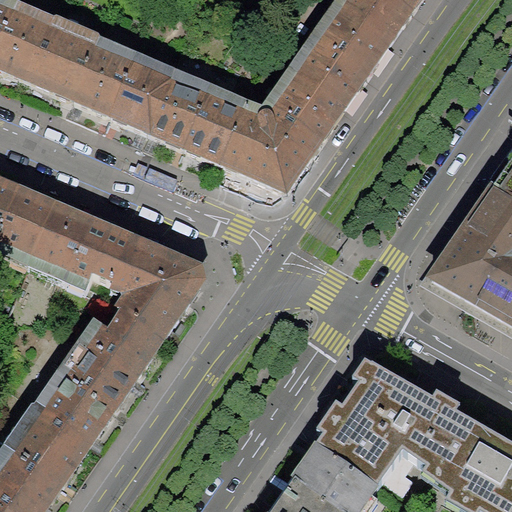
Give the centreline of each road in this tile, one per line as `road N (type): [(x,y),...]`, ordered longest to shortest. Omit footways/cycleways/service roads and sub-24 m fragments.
road 1 (primary): [(279,254),(101,511)]
road 2 (primary): [(459,0),(279,254)]
road 3 (residential): [(0,135),(279,254)]
road 4 (primary): [(357,303),(511,85)]
road 5 (primary): [(213,511),(357,303)]
road 6 (secondary): [(511,393),(357,303)]
